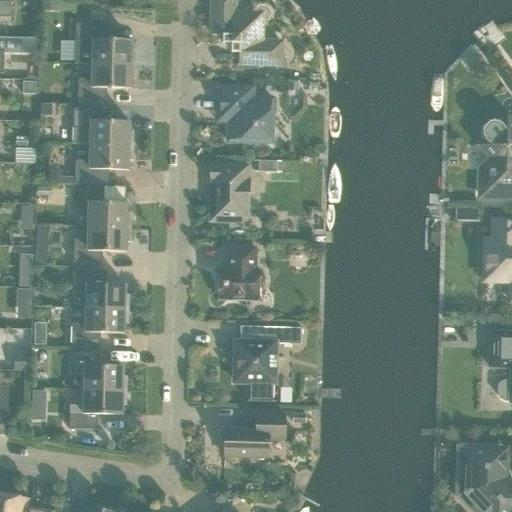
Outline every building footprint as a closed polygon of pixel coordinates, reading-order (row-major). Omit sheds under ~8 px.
[(0,0),(0,22),(12,22),(12,0),(0,0)] [(234,0),(212,0),(212,35),(222,35),(222,43),(226,43),(231,49),(231,52),(239,52),(239,63),(281,64),(281,42),(263,42),(263,32),(262,24),(252,14),(244,11),(234,11),(234,0)] [(92,64),(135,65),(135,50),(131,50),(131,40),(107,40),(108,24),(75,23),(74,63),(92,64)] [(134,79),(135,65),(92,64),(92,79),(78,79),(78,99),(106,100),(107,88),(130,89),(130,79),(134,79)] [(253,98),(253,87),(218,87),(217,110),(220,111),(219,119),(228,119),(227,142),(245,142),(245,139),(265,140),(269,136),(269,116),(272,116),(273,99),(253,98)] [(110,110),(73,109),(72,144),(90,145),(133,146),(133,132),(129,132),(129,122),(110,121),(110,110)] [(511,124),(507,119),(504,122),(502,121),(501,120),(500,119),(497,119),(496,118),(494,118),(492,118),(490,119),(489,119),(487,120),(486,121),(484,122),(483,124),(482,125),(482,126),(481,128),(481,129),(480,131),(480,133),(481,135),(481,137),(482,139),(483,140),(484,142),(481,145),(493,157),(481,169),(481,196),(511,196),(511,124)] [(133,146),(90,145),(89,161),(76,160),(75,185),(108,185),(109,170),(128,171),(128,160),(132,161),(133,146)] [(36,150),(27,150),(27,163),(36,163),(36,150)] [(270,161),(255,161),(255,172),(270,172),(270,161)] [(246,168),(212,167),(212,181),(214,181),(213,187),(216,191),(217,195),(213,199),(213,219),(245,220),(245,206),(249,202),(249,185),(246,182),(246,168)] [(52,186),(39,186),(38,196),(52,197),(52,186)] [(88,211),(88,227),(131,228),(131,213),(127,213),(127,203),(104,203),(104,191),(79,191),(79,211),(88,211)] [(33,207),(23,206),(23,224),(33,225),(33,207)] [(511,220),(493,220),(492,241),(486,241),(485,279),(510,280),(510,300),(511,300),(511,220)] [(131,228),(88,227),(87,240),(74,240),(73,262),(102,263),(102,251),(126,252),(126,242),(130,242),(131,228)] [(256,248),(228,248),(227,264),(229,264),(229,270),(219,269),(219,300),(259,301),(260,271),(256,270),(256,248)] [(86,293),(86,309),(128,309),(129,295),(125,295),(125,285),(106,285),(106,271),(73,271),(72,293),(86,293)] [(31,290),(19,290),(19,299),(31,299),(31,290)] [(128,309),(86,309),(86,324),(72,324),(72,344),(100,345),(101,333),(124,334),(124,324),(128,324),(128,309)] [(304,328),(244,327),(243,342),(235,342),(234,382),(250,382),(250,402),(274,402),(275,344),(304,344),(304,328)] [(509,402),(511,402),(511,331),(491,331),(489,366),(510,367),(510,379),(505,379),(501,381),(498,384),(498,394),(501,398),(505,400),(509,400),(509,402)] [(31,353),(14,352),(14,371),(31,372),(31,353)] [(84,374),(84,390),(126,391),(127,376),(123,376),(123,366),(99,366),(100,354),(75,354),(74,374),(84,374)] [(0,386),(0,412),(8,413),(9,386),(0,386)] [(126,391),(84,390),(83,405),(70,405),(69,429),(97,430),(98,415),(122,415),(122,405),(126,405),(126,391)] [(256,429),(225,428),(224,457),(268,458),(268,440),(284,440),(285,414),(257,413),(256,429)] [(306,414),(294,414),(293,423),(305,423),(306,414)] [(472,449),(471,478),(469,478),(468,479),(465,479),(464,480),(462,481),(461,482),(459,484),(458,485),(457,487),(457,489),(457,491),(457,492),(457,494),(458,496),(458,498),(460,500),(461,501),(462,502),(463,502),(465,503),(468,504),(470,504),(471,504),(474,503),(476,503),(477,502),(478,501),(479,500),(490,511),(509,511),(511,509),(511,487),(508,483),(510,481),(506,472),(503,472),(504,450),(472,449)] [(19,499),(0,495),(0,511),(39,511),(18,508),(19,499)]
